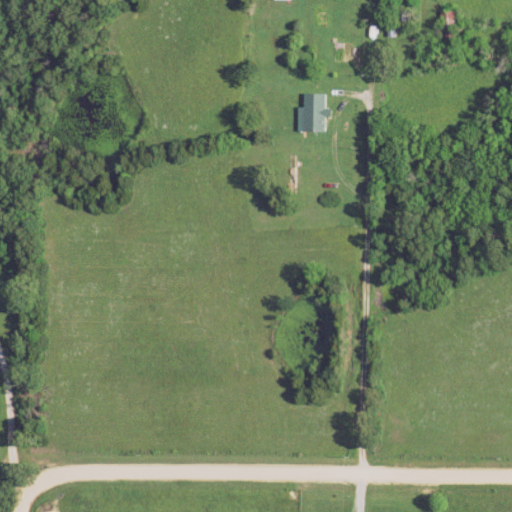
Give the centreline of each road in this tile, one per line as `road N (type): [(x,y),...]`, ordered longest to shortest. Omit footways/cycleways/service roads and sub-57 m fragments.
road 1 (residential): [(31,511),(31,499),(58,476),(131,466),(511,470)]
road 2 (residential): [(372,470),(369,348),(388,92)]
road 3 (residential): [(44,487),(16,453),(14,365),(0,324)]
